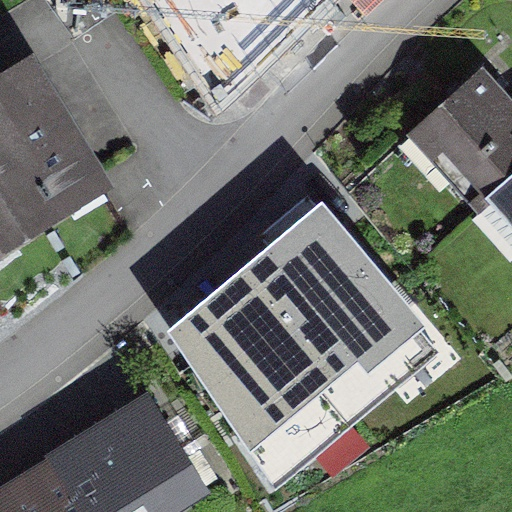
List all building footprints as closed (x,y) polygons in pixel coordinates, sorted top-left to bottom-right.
[(142,0),(214,108),(330,0),(142,0)] [(511,150),(511,81),(490,57),(399,138),(455,201),(511,150)] [(25,65),(0,80),(0,237),(95,180),(25,65)] [(511,170),(494,186),(511,207),(511,170)] [(432,347),(312,210),(178,327),(282,478),(432,347)] [(52,451),(91,511),(161,511),(205,484),(145,391),(52,451)] [(0,483),(0,511),(91,511),(52,451),(0,483)]
